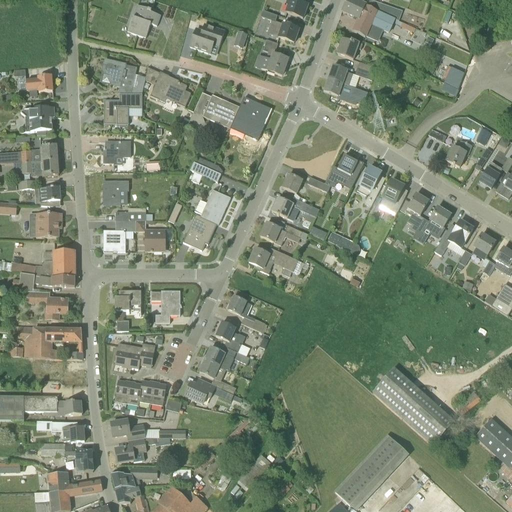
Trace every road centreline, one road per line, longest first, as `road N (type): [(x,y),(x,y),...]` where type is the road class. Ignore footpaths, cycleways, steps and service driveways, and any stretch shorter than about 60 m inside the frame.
road 1 (residential): [(85,272),(71,0)]
road 2 (residential): [(511,229),(297,103)]
road 3 (residential): [(116,511),(97,427),(85,272)]
road 4 (residential): [(220,275),(297,103)]
road 5 (residential): [(297,103),(159,60)]
road 6 (residential): [(85,272),(220,275)]
